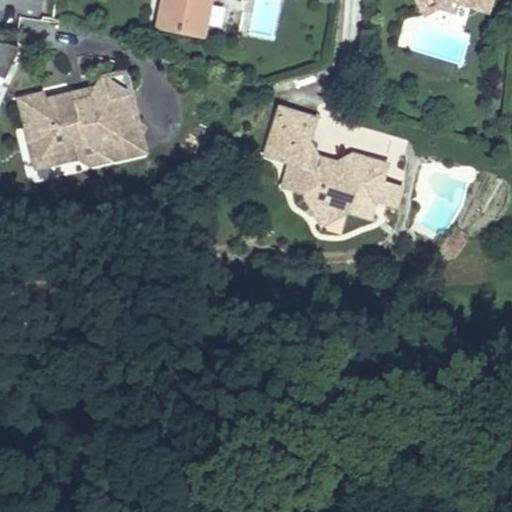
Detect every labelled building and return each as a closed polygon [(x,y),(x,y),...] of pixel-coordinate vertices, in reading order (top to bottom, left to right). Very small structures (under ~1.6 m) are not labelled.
[(160,0),(159,9),(181,14),(178,27),(203,33),(209,0),(160,0)] [(452,0),(442,0),(436,5),(442,13),(454,2),(452,0)] [(0,79),(3,80),(15,43),(0,38),(0,79)] [(138,64),(114,70),(143,87),(138,64)] [(30,94),(36,119),(42,117),(51,123),(60,158),(89,151),(86,139),(98,136),(125,153),(156,145),(151,127),(155,121),(149,118),(144,99),(138,96),(143,87),(114,70),(101,91),(87,95),(85,87),(58,94),(56,87),(30,94)] [(263,156),(288,166),(298,171),(292,192),(306,198),(314,212),(330,205),(345,214),(346,213),(366,220),(369,209),(373,210),(378,195),(376,194),(381,178),(347,163),(334,171),(330,181),(313,175),(318,164),(310,154),(322,129),(282,111),(263,156)] [(36,119),(47,162),(60,158),(51,123),(42,117),(36,119)] [(89,151),(101,159),(125,153),(98,136),(86,139),(89,151)] [(334,171),(318,164),(313,175),(330,181),(334,171)] [(298,171),(288,166),(280,187),(292,192),(298,171)] [(392,200),(378,195),(373,210),(387,214),(392,200)] [(330,205),(314,212),(323,225),(345,214),(330,205)] [(453,246),(442,264),(456,275),(469,256),(453,246)]
